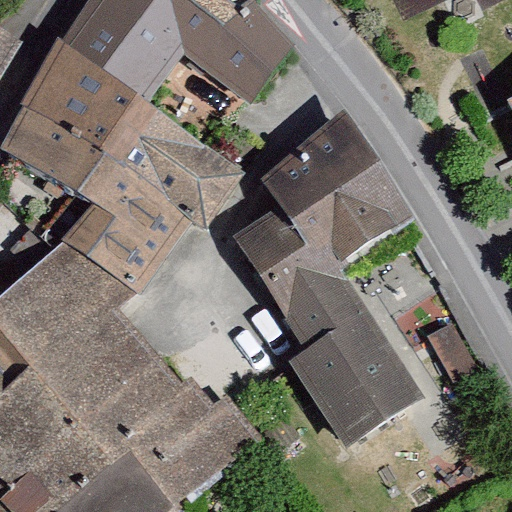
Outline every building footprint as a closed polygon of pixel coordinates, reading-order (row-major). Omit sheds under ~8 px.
[(281,62),(233,0),(81,0),(51,42),(209,169),(281,62)] [(51,42),(0,145),(0,160),(72,212),(45,251),(121,302),(157,221),(195,241),(226,183),(209,169),(51,42)] [(511,102),(492,112),(511,156),(511,102)] [(264,370),(328,467),(412,412),(321,272),(386,230),(324,136),(246,186),(264,213),(213,246),(285,356),(264,370)] [(0,387),(0,511),(172,511),(249,448),(212,399),(203,413),(108,316),(121,302),(45,251),(0,289),(0,368),(8,378),(0,387)] [(0,387),(8,378),(0,368),(0,387)]
